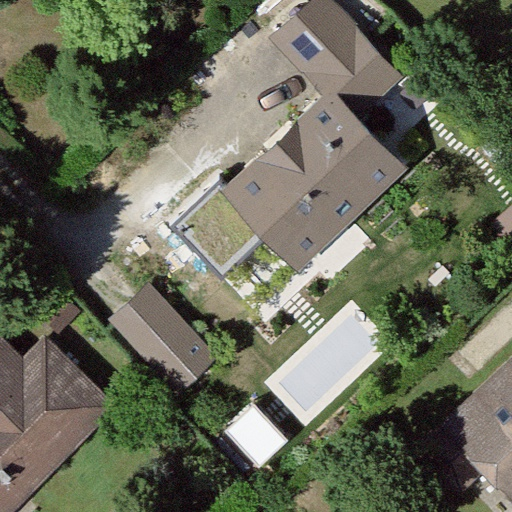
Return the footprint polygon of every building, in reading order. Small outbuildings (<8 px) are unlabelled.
[(311,66),(353,26),(327,0),(310,0),(277,31),(311,66)] [(353,26),(311,66),(331,88),(232,185),(298,253),(400,157),(355,108),(396,69),(353,26)] [(149,287),(118,315),(176,378),(206,351),(149,287)] [(0,511),(101,405),(39,347),(16,369),(0,354),(0,511)] [(511,365),(451,424),(426,448),(428,463),(445,480),(460,483),(485,460),(511,488),(511,365)]
